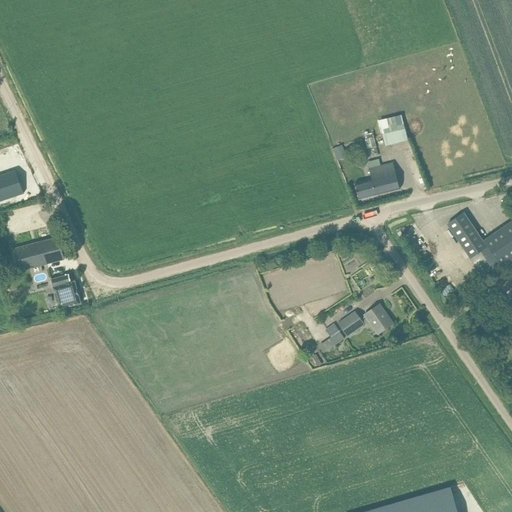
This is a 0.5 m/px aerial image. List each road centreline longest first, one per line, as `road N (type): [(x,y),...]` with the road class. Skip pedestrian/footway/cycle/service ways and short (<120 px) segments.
road 1 (unclassified): [(368,217),(102,286),(0,86)]
road 2 (unclassified): [(368,217),(511,183)]
road 3 (residential): [(511,429),(436,318)]
road 4 (residential): [(436,318),(368,217)]
